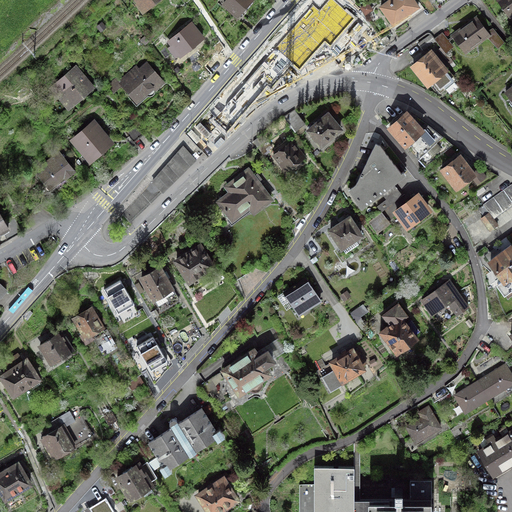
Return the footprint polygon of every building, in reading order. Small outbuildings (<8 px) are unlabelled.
[(135,0),(138,3),(136,4),(142,12),(157,0),(135,0)] [(254,0),(225,0),(223,3),(240,17),(254,0)] [(314,5),(273,50),(287,62),(297,72),(324,42),(331,48),(359,18),(339,0),(329,0),(319,10),(314,5)] [(390,0),(381,7),(392,22),(401,16),(402,18),(418,7),(413,0),(390,0)] [(511,0),(498,0),(509,16),(511,14),(511,0)] [(373,10),(368,3),(360,6),(365,15),(373,10)] [(477,19),(454,36),(465,51),(488,34),(477,19)] [(105,26),(100,21),(95,26),(100,31),(105,26)] [(168,39),(181,57),(206,39),(192,21),(172,36),(168,39)] [(423,50),(435,41),(431,34),(418,43),(423,50)] [(436,39),(446,52),(452,47),(442,34),(436,39)] [(145,36),(141,39),(145,44),(149,41),(145,36)] [(273,50),(260,64),(274,76),(287,62),(273,50)] [(432,81),(440,91),(455,79),(440,61),(439,62),(431,52),(413,66),(428,85),(432,81)] [(163,82),(147,64),(137,73),(134,70),(120,82),(137,101),(153,87),(154,89),(163,82)] [(260,64),(208,120),(222,133),(265,85),(269,88),(277,79),(274,76),(260,64)] [(92,86),(76,68),(52,88),(68,107),(92,86)] [(303,123),(293,110),(284,117),(294,130),(303,123)] [(407,112),(387,127),(423,166),(450,145),(407,112)] [(313,126),(308,130),(321,145),(327,140),(328,141),(335,135),(334,134),(340,129),(328,114),(324,117),(323,117),(313,126)] [(107,142),(91,123),(74,137),(81,145),(76,149),(84,158),(89,154),(90,156),(107,142)] [(135,123),(130,127),(139,137),(144,133),(135,123)] [(130,127),(125,131),(134,142),(139,137),(130,127)] [(187,135),(147,177),(151,181),(161,191),(162,192),(203,152),(187,135)] [(257,138),(253,141),(257,146),(261,143),(257,138)] [(267,141),(257,147),(262,153),(271,146),(267,141)] [(292,143),(275,155),(287,172),(304,158),(292,143)] [(401,172),(379,144),(372,150),(353,190),(361,203),(379,190),(387,199),(377,206),(382,211),(402,195),(390,181),(401,172)] [(75,171),(60,152),(40,167),(44,172),(39,175),(48,187),(63,175),(66,178),(75,171)] [(461,155),(441,170),(458,192),(476,178),(479,183),(486,178),(476,165),(471,169),(461,155)] [(271,198),(257,182),(262,178),(257,173),(253,176),(248,169),(226,186),(231,192),(218,201),(233,219),(249,206),(254,212),(271,198)] [(161,191),(151,181),(123,214),(131,222),(161,191)] [(511,182),(483,204),(495,219),(511,206),(511,182)] [(416,196),(397,211),(401,217),(399,218),(406,228),(428,211),(416,196)] [(28,198),(19,209),(30,217),(34,212),(36,214),(40,208),(28,198)] [(381,211),(368,221),(377,233),(390,223),(381,211)] [(489,212),(480,218),(489,231),(498,224),(489,212)] [(349,217),(330,230),(342,248),(361,235),(349,217)] [(158,229),(152,235),(152,236),(157,244),(165,239),(158,229)] [(152,236),(146,242),(149,249),(157,244),(152,236)] [(200,245),(176,260),(189,280),(213,266),(200,245)] [(511,245),(487,265),(503,285),(498,289),(509,302),(511,299),(511,297),(511,295),(511,245)] [(244,257),(229,266),(238,279),(252,270),(244,257)] [(160,266),(141,277),(153,298),(155,297),(161,309),(179,299),(160,266)] [(120,279),(104,289),(118,313),(134,303),(120,279)] [(307,279),(285,293),(298,314),(320,299),(307,279)] [(449,280),(421,300),(432,314),(449,302),(457,314),(468,306),(449,280)] [(398,303),(383,315),(390,323),(380,331),(397,353),(417,337),(402,318),(406,314),(398,303)] [(362,304),(350,313),(362,329),(366,326),(358,316),(367,310),(362,304)] [(91,308),(74,318),(83,332),(80,334),(85,343),(94,338),(104,354),(116,346),(106,330),(104,331),(96,317),(99,316),(97,312),(95,314),(91,308)] [(267,310),(250,318),(256,332),(274,324),(267,310)] [(201,336),(194,322),(167,337),(174,351),(201,336)] [(60,331),(40,344),(51,361),(71,348),(60,331)] [(164,365),(171,361),(163,347),(160,349),(153,336),(136,345),(144,359),(141,360),(151,378),(159,374),(158,371),(165,367),(164,365)] [(254,349),(224,369),(239,393),(248,387),(249,389),(252,391),(254,391),(256,391),(258,390),(260,389),(262,387),(262,383),(262,381),(261,379),(269,373),(264,366),(273,360),(273,359),(286,350),(278,337),(255,352),(254,349)] [(352,350),(332,361),(336,368),(323,376),(331,390),(345,382),(343,379),(363,368),(361,365),(366,363),(358,349),(353,352),(352,350)] [(17,354),(0,365),(6,373),(2,376),(3,378),(1,380),(5,386),(7,384),(13,393),(21,388),(23,391),(32,386),(30,382),(37,378),(26,360),(23,362),(17,354)] [(511,373),(505,363),(455,394),(467,414),(511,386),(511,373)] [(206,384),(202,386),(207,394),(217,387),(211,378),(205,382),(206,384)] [(430,407),(402,424),(414,442),(442,425),(430,407)] [(172,427),(149,442),(158,456),(148,462),(153,470),(163,464),(170,466),(189,453),(187,450),(193,446),(195,449),(215,436),(216,430),(201,408),(179,422),(176,418),(173,418),(170,420),(169,423),(172,427)] [(46,436),(41,438),(51,456),(72,444),(73,446),(92,435),(80,415),(74,419),(69,411),(50,423),(54,430),(45,435),(46,436)] [(113,413),(105,417),(113,431),(121,426),(113,413)] [(490,444),(479,451),(493,474),(511,462),(511,418),(509,421),(510,422),(497,430),(501,437),(497,440),(494,435),(487,439),(490,444)] [(139,448),(127,456),(132,463),(144,456),(139,448)] [(148,462),(147,461),(140,466),(138,463),(132,467),(132,466),(122,472),(123,473),(117,477),(129,496),(151,482),(150,481),(157,476),(153,470),(148,462)] [(18,462),(0,473),(0,489),(6,498),(30,483),(18,462)] [(317,484),(300,484),(299,511),(431,511),(431,479),(410,479),(410,497),(401,497),(401,496),(403,496),(403,487),(395,487),(395,496),(397,496),(397,497),(354,497),(354,465),(317,465),(317,484)] [(223,477),(198,494),(210,511),(215,511),(236,498),(223,477)] [(106,497),(89,507),(92,511),(112,511),(114,511),(106,497)]
